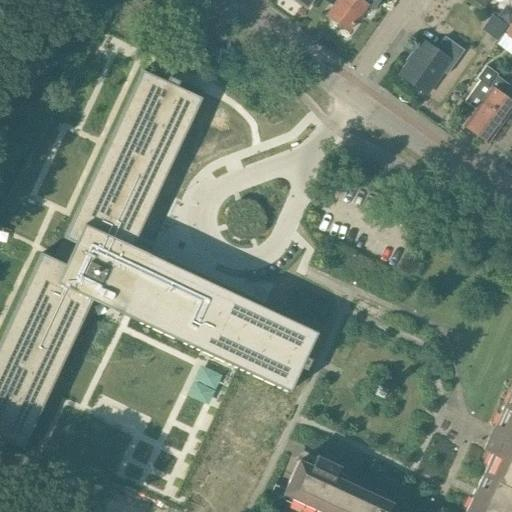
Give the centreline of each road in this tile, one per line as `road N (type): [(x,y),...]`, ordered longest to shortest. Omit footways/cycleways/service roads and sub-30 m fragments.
road 1 (tertiary): [(511,210),(341,92)]
road 2 (tertiary): [(341,92),(215,0)]
